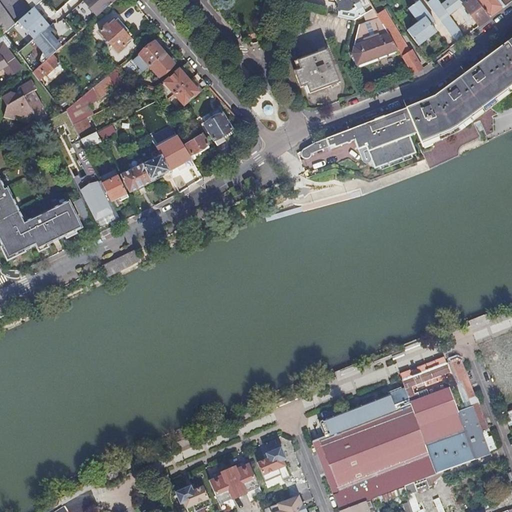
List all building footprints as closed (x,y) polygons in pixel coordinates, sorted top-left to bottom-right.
[(25,0),(33,9),(42,0),(25,0)] [(115,0),(85,0),(98,15),(101,13),(115,0)] [(336,0),(341,7),(338,17),(354,21),(364,15),(365,14),(358,0),(336,0)] [(437,0),(432,0),(429,3),(458,43),(465,38),(450,17),(443,7),(437,0)] [(475,0),(470,0),(463,6),(479,28),(490,19),(475,0)] [(475,0),(490,19),(504,8),(498,0),(475,0)] [(498,0),(504,8),(511,2),(511,1),(510,0),(498,0)] [(419,46),(437,33),(431,25),(434,23),(419,2),(409,9),(419,23),(408,31),(419,46)] [(449,2),(443,7),(450,17),(456,12),(449,2)] [(0,29),(4,35),(15,25),(0,5),(0,29)] [(365,14),(364,15),(366,23),(379,19),(377,15),(373,9),(365,14)] [(307,22),(314,24),(317,12),(310,11),(307,22)] [(377,15),(379,19),(398,50),(413,74),(414,74),(423,69),(412,52),(410,53),(384,11),(377,15)] [(110,27),(108,25),(100,32),(119,53),(127,46),(125,44),(131,39),(125,32),(127,29),(118,19),(110,27)] [(352,55),(356,66),(398,50),(379,19),(366,23),(359,26),(352,55)] [(18,27),(6,38),(13,47),(17,52),(29,40),(18,27)] [(0,36),(0,69),(4,67),(10,76),(21,68),(7,50),(13,47),(6,38),(4,35),(0,36)] [(485,102),(488,105),(489,106),(511,91),(511,39),(479,64),(450,86),(438,95),(435,97),(432,99),(432,98),(424,102),(419,104),(407,109),(417,133),(421,142),(457,127),(485,102)] [(155,42),(140,55),(150,66),(165,53),(155,42)] [(33,45),(20,56),(30,70),(44,59),(33,45)] [(310,94),(340,83),(327,49),(297,61),(300,70),(294,72),(300,88),(306,86),(310,94)] [(175,64),(165,53),(150,66),(160,77),(175,64)] [(140,55),(136,58),(146,70),(150,66),(140,55)] [(60,64),(53,56),(33,73),(39,81),(46,76),(48,76),(50,79),(56,73),(54,70),(60,64)] [(119,67),(67,110),(74,125),(87,119),(94,115),(90,106),(128,79),(119,67)] [(180,70),(158,89),(168,100),(175,95),(190,81),(180,70)] [(199,92),(190,81),(175,95),(184,105),(199,92)] [(41,110),(43,108),(34,92),(37,90),(31,82),(19,89),(17,95),(12,93),(2,98),(7,106),(4,117),(15,120),(18,118),(20,121),(27,123),(28,116),(33,114),(36,119),(44,115),(41,110)] [(145,118),(158,112),(154,104),(142,110),(145,118)] [(269,115),(271,114),(273,112),(273,110),(273,108),(272,106),(270,105),(267,105),(265,106),(264,108),(263,110),(264,112),(265,114),(267,115),(269,115)] [(303,151),(302,152),(301,152),(301,154),(302,156),(303,157),(304,158),(305,158),(307,159),(308,158),(309,157),(310,157),(311,155),(311,154),(310,152),(311,154),(334,146),(335,148),(355,141),(358,150),(366,147),(373,165),(409,151),(414,149),(410,136),(417,133),(407,109),(386,117),(354,129),(324,141),(315,144),(305,149),(303,151)] [(62,112),(50,119),(45,122),(51,136),(57,133),(54,127),(65,121),(66,123),(64,124),(68,132),(76,128),(74,125),(67,110),(63,113),(62,112)] [(233,129),(223,114),(205,125),(217,145),(226,140),(223,135),(233,129)] [(74,125),(76,128),(81,140),(97,132),(96,128),(92,130),(87,119),(74,125)] [(116,132),(113,126),(97,134),(100,140),(116,132)] [(68,132),(64,134),(82,161),(84,160),(90,158),(86,149),(81,140),(76,128),(68,132)] [(97,134),(97,132),(81,140),(86,149),(101,141),(100,140),(97,134)] [(202,135),(186,145),(192,155),(199,150),(209,145),(202,135)] [(170,172),(192,159),(181,142),(178,137),(158,148),(161,153),(162,156),(170,172)] [(199,150),(192,155),(194,160),(202,155),(199,150)] [(153,182),(152,181),(170,172),(162,156),(144,165),(144,164),(121,175),(130,193),(153,182)] [(84,160),(92,177),(98,174),(90,158),(84,160)] [(113,179),(111,175),(101,180),(102,181),(103,184),(113,179)] [(79,176),(73,179),(79,192),(85,189),(79,176)] [(0,240),(3,247),(5,246),(10,255),(23,249),(24,251),(36,245),(37,248),(37,247),(46,243),(49,242),(46,236),(54,232),(58,240),(66,236),(65,234),(74,230),(75,232),(83,228),(69,201),(25,223),(11,194),(10,194),(7,188),(6,189),(0,177),(0,240)] [(113,179),(103,184),(112,202),(128,195),(119,177),(113,179)] [(85,189),(79,192),(99,234),(122,223),(112,202),(103,184),(102,181),(85,189)] [(46,236),(49,242),(46,243),(47,245),(58,240),(54,232),(46,236)] [(139,260),(134,251),(101,267),(105,276),(106,277),(139,261),(139,260)] [(486,454),(468,409),(459,413),(450,389),(422,400),(420,393),(415,395),(413,388),(452,373),(449,363),(448,364),(426,372),(404,380),(403,381),(406,388),(411,404),(425,443),(437,475),(449,470),(486,456),(486,454)] [(473,407),(490,452),(498,450),(479,401),(476,400),(465,371),(457,374),(460,382),(463,381),(473,407)] [(322,428),(326,437),(411,404),(406,388),(390,395),(326,420),(327,421),(324,422),(322,428)] [(425,443),(411,404),(326,437),(314,442),(340,511),(372,500),(415,483),(437,475),(425,443)] [(507,426),(511,424),(511,409),(503,413),(507,426)] [(282,448),(267,454),(269,459),(258,463),(266,482),(281,476),(284,482),(291,479),(286,467),(286,466),(284,461),(287,459),(282,448)] [(238,469),(237,467),(222,473),(223,475),(210,481),(220,504),(233,499),(233,500),(248,493),(260,487),(250,464),(238,469)] [(437,475),(415,483),(418,493),(430,489),(429,487),(449,470),(437,475)] [(192,486),(177,493),(182,504),(185,503),(188,511),(197,511),(212,505),(204,486),(194,491),(192,486)] [(413,490),(407,492),(413,511),(418,511),(421,511),(413,490)] [(306,511),(304,506),(303,507),(300,497),(271,508),(273,511),(306,511)] [(443,511),(441,497),(434,499),(436,511),(443,511)] [(340,511),(376,511),(372,500),(340,511)]
